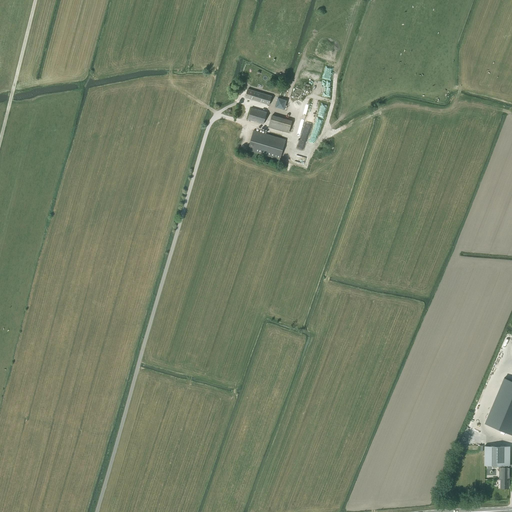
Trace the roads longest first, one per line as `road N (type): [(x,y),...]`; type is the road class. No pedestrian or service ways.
road 1 (track): [(250,511),(315,336),(332,263)]
road 2 (track): [(35,0),(0,142)]
